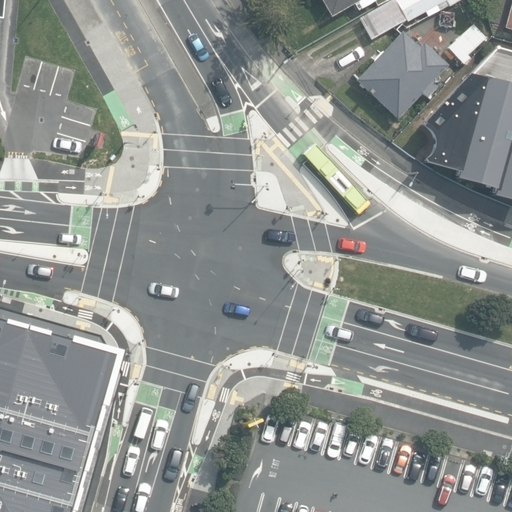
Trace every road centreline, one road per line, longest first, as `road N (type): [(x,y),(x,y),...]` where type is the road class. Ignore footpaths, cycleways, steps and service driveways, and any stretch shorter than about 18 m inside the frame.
road 1 (secondary): [(511,384),(191,295)]
road 2 (secondary): [(197,0),(266,98),(370,219),(408,249)]
road 3 (secondary): [(176,0),(227,100),(235,133),(235,161),(209,233)]
road 4 (secondary): [(209,233),(173,97),(121,0)]
road 5 (secondary): [(191,295),(140,511)]
road 6 (secondary): [(0,217),(209,233)]
road 7 (secondary): [(209,233),(293,233),(408,249)]
road 8 (secondary): [(191,295),(0,267)]
